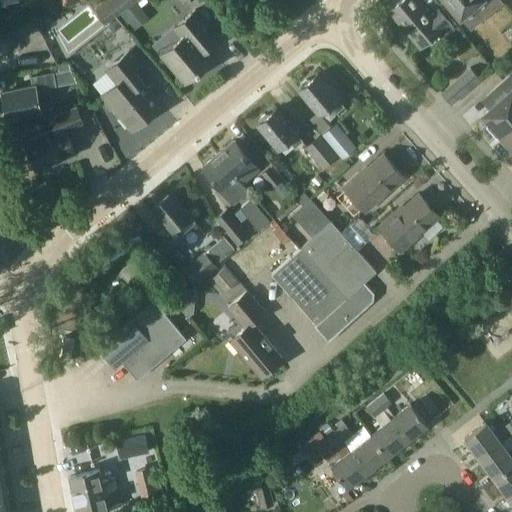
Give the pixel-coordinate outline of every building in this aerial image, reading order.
[(84,0),(59,0),(62,9),(84,0)] [(87,0),(105,22),(133,0),(87,0)] [(143,10),(134,0),(133,0),(115,15),(124,25),(125,26),(129,22),(143,10)] [(418,0),(400,0),(387,11),(419,48),(443,27),(447,32),(453,27),(438,9),(431,15),(418,0)] [(446,0),(460,17),(480,0),(446,0)] [(195,9),(174,27),(182,36),(161,54),(185,83),(213,60),(205,50),(220,38),(195,9)] [(118,83),(102,95),(105,98),(103,100),(111,109),(112,107),(131,129),(163,103),(148,85),(151,82),(139,68),(142,65),(130,50),(113,65),(106,70),(118,83)] [(471,70),(443,94),(451,104),(479,79),(471,70)] [(511,71),(492,89),(500,98),(482,114),(490,122),(486,126),(496,137),(500,133),(511,122),(511,71)] [(52,107),(48,88),(57,87),(54,72),(30,77),(31,86),(3,92),(4,95),(0,95),(3,108),(6,107),(8,117),(39,111),(39,109),(52,107)] [(301,87),(299,89),(320,113),(330,104),(336,111),(343,105),(337,98),(340,95),(331,84),(329,86),(318,73),(309,80),(306,79),(301,84),(301,87)] [(55,129),(24,141),(30,155),(28,155),(30,159),(31,159),(36,169),(75,153),(65,129),(82,123),(76,108),(50,118),(55,129)] [(260,122),(258,123),(278,148),(289,139),(295,146),(302,140),(296,133),(299,130),(290,119),(287,121),(277,108),(268,115),(265,114),(259,118),(260,122)] [(341,159),(356,147),(336,121),(321,134),(341,159)] [(511,122),(500,133),(511,147),(511,122)] [(319,136),(306,146),(323,166),(336,156),(319,136)] [(234,140),(218,153),(243,183),(259,169),(234,140)] [(218,153),(203,166),(227,196),(226,197),(232,204),(249,191),(242,183),(243,183),(218,153)] [(361,172),(344,187),(365,210),(403,175),(384,154),(362,173),(361,172)] [(261,174),(272,187),(281,179),(270,166),(261,174)] [(196,222),(191,215),(171,192),(152,208),(172,231),(173,230),(179,236),(196,222)] [(396,211),(380,226),(400,249),(439,215),(419,193),(397,213),(396,211)] [(249,235),(226,208),(214,218),(237,245),(249,235)] [(372,291),(364,282),(376,271),(331,220),(271,273),(316,323),(314,325),(329,341),(372,302),(371,301),(370,300),(370,292),(371,291),(372,292),(372,291)] [(204,252),(187,267),(199,281),(216,266),(204,252)] [(129,262),(119,273),(128,281),(138,271),(129,262)] [(226,267),(213,278),(225,292),(238,281),(226,267)] [(247,290),(228,307),(245,327),(230,339),(236,346),(239,349),(236,352),(246,363),(249,361),(261,375),(283,357),(253,322),(265,311),(247,290)] [(154,300),(99,347),(115,367),(123,361),(137,378),(186,338),(154,300)] [(384,392),(376,399),(384,410),(393,403),(392,402),(391,401),(384,392)] [(376,416),(384,410),(376,399),(367,406),(376,416)] [(412,403),(392,419),(408,439),(428,424),(412,403)] [(372,434),(388,455),(408,439),(392,419),(372,434)] [(480,457),(501,441),(486,421),(465,437),(480,457)] [(337,430),(345,440),(353,433),(346,423),(337,430)] [(336,447),(345,440),(337,430),(328,437),(336,447)] [(372,434),(352,450),(368,470),(388,455),(372,434)] [(117,441),(120,459),(150,453),(146,435),(117,441)] [(511,456),(501,441),(480,457),(495,477),(511,464),(511,456)] [(368,470),(352,450),(332,465),(348,486),(368,470)] [(511,464),(495,477),(510,498),(511,495),(511,464)] [(99,469),(70,476),(73,491),(76,502),(78,511),(97,511),(110,509),(109,507),(121,504),(114,477),(102,480),(99,469)] [(5,484),(0,484),(0,507),(9,506),(5,484)] [(273,504),(268,484),(255,487),(260,508),(273,504)]
